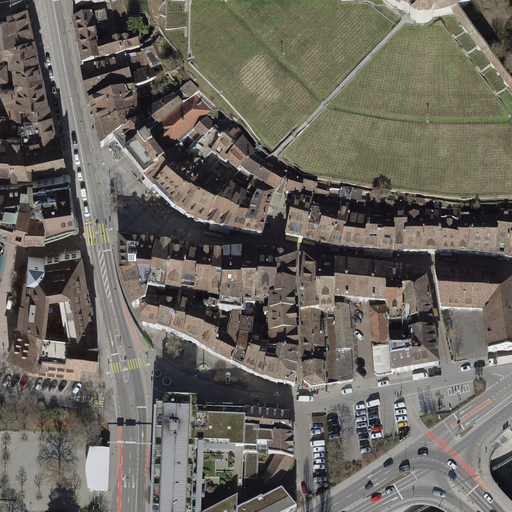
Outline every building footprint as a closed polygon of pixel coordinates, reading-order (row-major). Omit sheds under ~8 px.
[(0,0),(0,35),(4,35),(34,33),(25,0),(0,0)] [(386,0),(387,0),(394,6),(402,11),(411,13),(413,18),(419,23),(422,23),(429,22),(435,22),(438,16),(452,13),(462,10),(476,0),(386,0)] [(462,10),(452,13),(511,93),(511,79),(509,76),(462,10)] [(84,65),(140,48),(137,37),(98,48),(95,33),(109,30),(105,12),(90,16),(74,21),(84,65)] [(34,33),(4,35),(5,50),(10,49),(37,46),(34,33)] [(37,46),(10,49),(10,62),(14,61),(38,57),(39,57),(37,46)] [(120,57),(84,70),(90,104),(134,89),(137,87),(145,85),(148,83),(157,78),(151,67),(152,66),(152,65),(160,61),(153,47),(134,55),(126,56),(120,57)] [(38,57),(14,61),(16,77),(43,72),(38,57)] [(43,72),(16,77),(17,88),(17,100),(48,99),(43,72)] [(143,120),(114,141),(119,148),(125,156),(154,191),(190,159),(203,168),(213,177),(185,218),(203,224),(266,239),(289,175),(275,165),(267,159),(190,82),(165,102),(143,120)] [(137,87),(141,98),(152,94),(148,83),(145,85),(137,87)] [(52,113),(48,99),(17,100),(17,88),(1,89),(11,113),(21,116),(24,116),(24,118),(52,113)] [(134,89),(90,104),(94,114),(113,106),(136,96),(134,89)] [(113,106),(94,114),(97,130),(125,116),(139,110),(136,96),(113,106)] [(125,116),(97,130),(102,147),(107,145),(111,142),(114,141),(143,120),(139,110),(125,116)] [(11,116),(0,115),(0,135),(8,136),(21,137),(23,137),(24,118),(24,116),(21,116),(11,113),(11,116)] [(21,137),(21,140),(56,131),(52,113),(24,118),(23,137),(21,137)] [(56,131),(21,140),(22,144),(26,156),(29,172),(63,164),(56,131)] [(0,135),(0,170),(12,171),(8,136),(0,135)] [(21,137),(8,136),(12,171),(29,172),(26,156),(22,144),(21,140),(21,137)] [(190,159),(154,191),(173,211),(203,168),(190,159)] [(203,168),(173,211),(185,218),(213,177),(203,168)] [(43,200),(45,212),(44,234),(63,228),(77,222),(69,174),(34,180),(35,205),(36,205),(36,202),(43,200)] [(304,181),(291,177),(287,192),(301,195),(302,193),(301,193),(304,181)] [(34,180),(22,181),(18,202),(30,204),(30,205),(35,205),(34,180)] [(7,192),(0,215),(0,229),(12,233),(15,218),(18,202),(22,181),(9,183),(7,192)] [(317,184),(304,181),(301,193),(302,193),(315,196),(317,184)] [(0,215),(7,192),(9,183),(0,183),(0,215)] [(312,202),(304,241),(316,244),(324,219),(328,204),(327,204),(330,188),(317,184),(315,196),(314,200),(312,202)] [(324,219),(316,244),(330,247),(335,232),(335,228),(340,207),(341,199),(340,199),(341,189),(330,188),(327,204),(328,204),(324,219)] [(342,188),(341,189),(340,199),(341,199),(340,207),(335,228),(335,232),(330,247),(330,248),(340,249),(346,228),(348,216),(350,208),(352,200),(353,189),(342,188)] [(291,218),(287,237),(295,239),(304,241),(312,202),(295,198),(291,218)] [(427,206),(427,217),(425,237),(424,254),(438,254),(441,221),(442,209),(443,209),(444,201),(426,199),(426,206),(427,206)] [(373,202),(352,200),(350,208),(348,216),(346,228),(340,249),(365,251),(366,243),(367,232),(371,211),(373,202)] [(373,201),(373,202),(371,211),(367,232),(366,243),(365,251),(374,252),(384,253),(393,253),(396,226),(396,220),(395,220),(394,209),(387,204),(373,201)] [(463,204),(444,201),(443,209),(442,209),(441,221),(438,254),(459,254),(460,240),(460,232),(461,222),(461,215),(463,204)] [(30,204),(18,202),(12,233),(24,236),(30,210),(30,205),(30,204)] [(395,208),(394,209),(395,220),(396,220),(396,226),(393,253),(397,254),(406,254),(406,248),(408,217),(409,208),(395,208)] [(45,212),(30,210),(24,236),(44,235),(44,234),(45,212)] [(477,211),(476,216),(474,229),(470,254),(481,256),(489,257),(508,260),(511,239),(511,214),(499,213),(499,217),(486,219),(486,212),(477,211)] [(476,216),(461,215),(461,222),(460,232),(460,240),(459,254),(470,254),(474,229),(476,216)] [(427,217),(408,217),(406,248),(406,254),(424,254),(425,237),(427,217)] [(196,250),(123,239),(124,275),(134,308),(142,306),(144,325),(165,331),(172,333),(266,380),(296,387),(297,312),(298,283),(301,256),(261,252),(229,254),(196,250)] [(20,318),(11,352),(31,357),(29,365),(80,370),(82,356),(96,357),(99,338),(81,250),(46,257),(45,258),(29,257),(20,318)] [(302,293),(301,312),(319,312),(318,292),(319,278),(321,262),(313,260),(305,259),(304,262),(305,262),(305,272),(302,293)] [(335,263),(321,262),(319,278),(318,292),(319,312),(320,312),(328,312),(330,327),(335,327),(334,312),(334,308),(334,290),(335,280),(335,263)] [(361,266),(335,263),(335,280),(334,290),(334,308),(349,309),(349,312),(354,311),(355,300),(361,301),(361,266)] [(361,266),(361,301),(383,303),(383,310),(372,310),(375,374),(378,377),(385,375),(393,374),(391,357),(390,334),(389,325),(386,299),(386,295),(387,269),(374,268),(361,266)] [(403,270),(387,269),(386,295),(386,299),(389,325),(402,324),(403,324),(401,305),(403,270)] [(404,310),(418,309),(416,289),(416,282),(416,270),(405,269),(405,289),(404,310)] [(485,311),(489,352),(511,350),(511,277),(500,277),(484,276),(468,275),(452,274),(436,273),(437,279),(441,309),(485,311)] [(416,289),(418,309),(435,307),(430,280),(416,282),(416,289)] [(411,334),(438,331),(435,307),(418,309),(404,310),(404,335),(411,334)] [(352,353),(349,312),(349,309),(334,308),(334,312),(335,327),(338,353),(352,353)] [(352,353),(354,379),(359,378),(354,311),(349,312),(352,353)] [(324,338),(320,312),(319,312),(301,312),(302,339),(324,338)] [(330,385),(340,383),(338,353),(335,327),(330,327),(332,352),(329,354),(330,385)] [(411,334),(415,372),(443,367),(438,331),(411,334)] [(411,334),(404,335),(404,337),(391,337),(392,350),(394,376),(415,372),(411,334)] [(325,345),(324,338),(302,339),(304,367),(326,366),(325,349),(325,345)] [(354,379),(352,353),(338,353),(340,383),(347,382),(354,381),(354,379)] [(326,386),(326,366),(304,367),(304,382),(312,389),(319,387),(326,386)] [(238,511),(239,502),(239,500),(243,500),(246,500),(246,505),(271,494),(263,482),(259,482),(259,463),(259,458),(259,452),(259,448),(269,448),(275,448),(274,437),(261,437),(261,432),(247,431),(247,421),(247,411),(198,409),(198,403),(165,402),(165,410),(158,410),(156,456),(152,511),(238,511)] [(293,415),(247,411),(247,421),(247,431),(261,432),(261,437),(274,437),(295,436),(293,415)] [(295,436),(274,437),(275,448),(269,448),(269,456),(277,458),(296,462),(295,436)] [(94,455),(93,490),(108,490),(108,455),(101,455),(94,455)] [(58,493),(58,456),(33,456),(33,493),(58,493)] [(296,462),(277,458),(268,476),(263,482),(271,494),(281,488),(295,467),(296,462)] [(295,511),(297,511),(283,493),(264,503),(263,502),(244,511),(295,511)]
